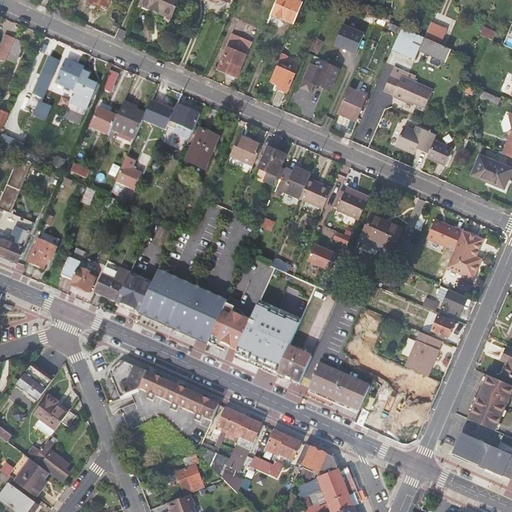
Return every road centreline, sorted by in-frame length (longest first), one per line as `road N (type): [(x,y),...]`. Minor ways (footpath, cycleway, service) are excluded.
road 1 (residential): [(0,1),(511,224)]
road 2 (tertiary): [(69,311),(353,437)]
road 3 (residential): [(511,250),(418,465)]
road 4 (residential): [(111,449),(64,324)]
